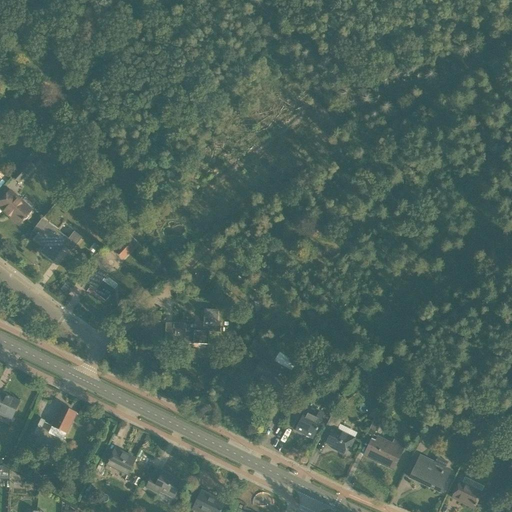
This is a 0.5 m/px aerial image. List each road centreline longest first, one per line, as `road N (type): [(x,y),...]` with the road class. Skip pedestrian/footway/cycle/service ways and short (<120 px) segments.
road 1 (track): [(511,27),(366,130),(235,11),(244,0)]
road 2 (tertiary): [(315,493),(83,380)]
road 3 (residential): [(83,380),(90,338),(0,268)]
